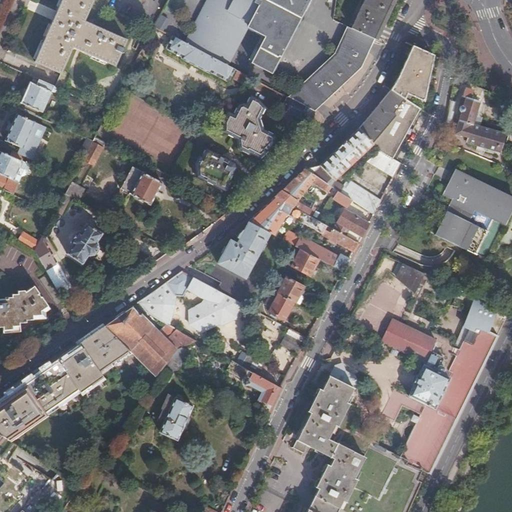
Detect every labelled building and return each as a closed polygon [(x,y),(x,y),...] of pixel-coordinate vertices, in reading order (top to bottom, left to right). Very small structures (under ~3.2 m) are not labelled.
[(94,0),(62,0),(34,63),(49,70),(60,75),(72,49),(113,68),(119,55),(121,56),(123,52),(121,51),(125,44),(83,24),(94,0)] [(269,74),(288,36),(307,0),(207,0),(199,16),(218,26),(203,53),(225,65),(241,37),(239,30),(246,28),(264,37),(251,64),(269,74)] [(374,41),(392,0),(364,0),(363,3),(353,26),(351,30),(369,38),(374,41)] [(159,14),(153,26),(162,30),(167,18),(159,14)] [(185,43),(203,53),(218,26),(199,16),(185,43)] [(369,38),(351,30),(347,28),(345,32),(367,43),(369,38)] [(319,58),(331,36),(318,29),(306,51),(319,58)] [(370,50),(374,41),(369,38),(367,43),(345,32),(342,38),(370,50)] [(228,82),(234,70),(225,65),(203,53),(185,43),(172,36),(166,48),(182,57),(181,58),(209,73),(210,72),(228,82)] [(365,60),(370,50),(342,38),(334,55),(330,60),(335,63),(355,74),(361,69),(365,60)] [(427,81),(432,56),(411,46),(402,69),(390,90),(404,99),(406,94),(422,101),(427,81)] [(330,98),(355,74),(335,63),(330,60),(297,91),(318,102),(326,94),(330,98)] [(53,87),(33,77),(31,83),(29,82),(20,103),(42,112),(53,87)] [(473,92),(465,89),(459,108),(461,109),(460,111),(460,112),(461,113),(454,133),(466,137),(464,142),(499,153),(505,135),(471,124),(479,102),(471,99),(473,92)] [(413,105),(404,99),(390,90),(388,93),(367,117),(359,128),(358,129),(372,144),(378,150),(378,151),(392,159),(419,109),(413,105)] [(315,112),(330,98),(326,94),(318,102),(297,91),(289,99),(306,108),(315,112)] [(309,123),(318,114),(315,112),(306,108),(289,99),(285,97),(277,112),(277,113),(278,114),(287,118),(288,118),(289,118),(291,114),(309,123)] [(227,126),(224,133),(245,144),(242,150),(258,158),(272,144),(273,138),(255,128),(264,111),(259,104),(258,103),(251,100),(247,108),(243,106),(239,107),(234,118),(230,116),(225,125),(227,126)] [(45,127),(16,114),(5,139),(22,147),(19,153),(22,155),(23,155),(34,161),(37,153),(33,152),(45,127)] [(373,214),(380,202),(347,180),(343,187),(334,180),(372,144),(358,129),(329,157),(319,166),(308,168),(304,169),(304,170),(331,187),(333,188),(336,190),(338,192),(351,200),(373,214)] [(448,144),(439,141),(435,149),(443,152),(448,144)] [(101,148),(91,143),(84,155),(94,160),(101,148)] [(0,188),(12,195),(18,183),(20,177),(25,174),(28,167),(26,164),(22,161),(21,161),(10,156),(0,151),(0,188)] [(12,151),(10,156),(21,161),(23,155),(22,155),(12,151)] [(393,178),(400,165),(392,159),(378,151),(367,162),(393,178)] [(227,163),(206,152),(199,166),(205,169),(200,178),(224,190),(232,175),(231,174),(233,169),(233,167),(226,165),(227,163)] [(94,160),(84,155),(82,160),(91,165),(94,160)] [(161,183),(131,167),(120,189),(148,205),(161,183)] [(331,187),(304,170),(289,184),(281,191),(295,203),(296,202),(302,196),(312,183),(323,190),(324,189),(328,191),(331,187)] [(509,196),(456,171),(445,194),(455,199),(437,235),(474,253),(491,216),(497,219),(509,196)] [(69,197),(77,201),(84,189),(70,182),(64,193),(69,197)] [(295,203),(281,191),(273,198),(288,206),(308,216),(311,210),(296,202),(295,203)] [(346,207),(351,200),(338,192),(334,199),(346,207)] [(62,208),(69,197),(64,193),(58,205),(62,208)] [(511,205),(511,198),(509,196),(497,219),(503,222),(511,205)] [(288,206),(273,198),(260,210),(253,217),(251,218),(249,220),(248,222),(269,233),(274,236),(283,221),(295,227),(298,223),(321,235),(326,226),(323,224),(320,223),(319,223),(308,216),(288,206)] [(311,210),(308,216),(319,223),(328,205),(317,199),(315,203),(311,210)] [(358,243),(368,224),(356,217),(356,218),(340,209),(333,205),(323,224),(326,226),(332,229),(358,243)] [(269,233),(248,222),(236,244),(229,240),(217,264),(245,278),(269,233)] [(101,234),(86,224),(81,232),(79,231),(77,231),(70,241),(70,243),(72,245),(67,253),(81,263),(87,255),(89,256),(93,255),(98,247),(98,244),(96,242),(101,234)] [(327,238),(332,229),(326,226),(321,235),(327,238)] [(358,244),(358,243),(332,229),(327,238),(325,242),(334,246),(336,244),(353,252),(358,244)] [(319,260),(342,272),(349,260),(341,256),(339,258),(335,256),(322,249),(303,239),(286,231),(281,240),(292,245),(301,250),(319,260)] [(17,240),(34,250),(38,242),(23,232),(17,240)] [(34,251),(59,293),(71,287),(57,263),(55,264),(50,256),(54,254),(42,235),(38,241),(38,242),(34,250),(34,251)] [(337,252),(350,258),(352,253),(339,246),(337,252)] [(319,260),(301,250),(292,267),(309,276),(319,260)] [(419,271),(402,262),(396,275),(414,292),(423,272),(419,271)] [(192,278),(181,271),(138,301),(145,313),(165,324),(173,295),(175,296),(182,296),(189,283),(192,278)] [(238,302),(192,278),(189,283),(191,284),(189,287),(208,297),(195,309),(195,319),(195,324),(209,329),(210,328),(211,328),(212,328),(213,329),(221,328),(221,324),(221,323),(222,319),(226,317),(227,319),(236,316),(237,314),(238,311),(238,310),(239,307),(239,304),(238,302)] [(293,303),(294,304),(303,287),(285,278),(277,294),(277,295),(293,303)] [(0,325),(3,325),(3,328),(13,327),(12,323),(18,322),(18,317),(26,316),(26,311),(31,311),(31,307),(49,305),(34,285),(25,291),(24,289),(18,291),(18,294),(13,295),(13,297),(8,298),(8,300),(0,301),(0,325)] [(483,300),(458,289),(452,303),(455,305),(454,306),(467,313),(465,318),(472,322),(470,326),(458,348),(454,346),(451,352),(455,355),(446,375),(441,373),(444,366),(440,364),(443,356),(432,350),(429,350),(435,340),(396,321),(385,343),(397,348),(395,352),(402,356),(403,352),(424,362),(417,375),(416,375),(412,382),(413,383),(408,394),(394,387),(381,414),(394,420),(401,405),(420,414),(395,464),(406,470),(408,470),(410,469),(411,468),(413,465),(414,462),(427,468),(432,470),(471,390),(497,336),(481,328),(483,325),(485,326),(493,309),(482,304),(483,300)] [(293,303),(277,295),(274,300),(269,297),(264,305),(270,308),(268,312),(284,321),(293,303)] [(139,315),(131,306),(104,325),(130,353),(155,377),(155,378),(176,351),(183,348),(196,341),(176,330),(165,340),(155,328),(141,314),(139,315)] [(130,353),(104,325),(79,343),(82,348),(0,404),(0,434),(9,440),(78,392),(81,395),(104,379),(100,374),(130,353)] [(298,354),(306,339),(288,329),(280,345),(298,354)] [(432,350),(443,356),(448,346),(435,340),(429,350),(432,350)] [(279,388),(232,361),(226,370),(242,380),(242,381),(242,384),(245,385),(248,384),(263,394),(261,399),(272,404),(279,388)] [(307,445),(327,454),(333,440),(330,438),(337,424),(340,425),(351,402),(348,400),(355,386),(331,374),(323,389),(320,387),(309,410),(312,412),(294,451),(302,454),(307,445)] [(192,405),(174,398),(159,432),(176,440),(192,405)] [(0,434),(0,455),(8,462),(17,446),(9,440),(0,434)] [(333,440),(327,454),(333,457),(340,442),(333,440)] [(340,442),(333,457),(336,458),(332,465),(329,464),(318,487),(321,489),(317,497),(342,508),(346,500),(349,501),(360,478),(357,477),(367,455),(340,442)] [(20,473),(8,462),(0,455),(0,488),(15,495),(20,490),(22,480),(18,476),(20,473)] [(0,510),(1,511),(15,495),(0,488),(0,510)] [(339,511),(342,508),(317,497),(311,510),(314,511),(339,511)]
